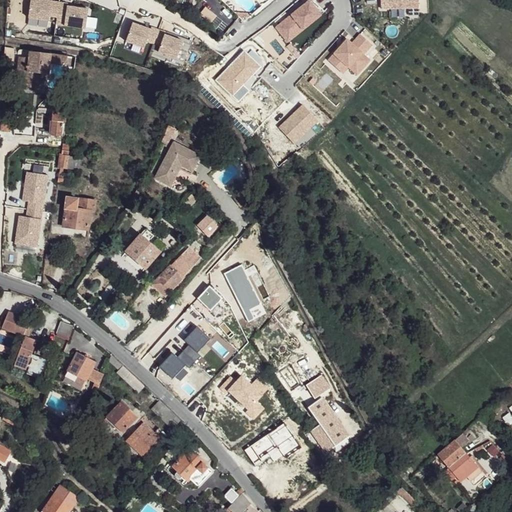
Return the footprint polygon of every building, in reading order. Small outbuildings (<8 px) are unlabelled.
[(70,5),(39,0),(32,0),(30,19),(50,22),(51,17),(58,18),(57,26),(87,30),(91,11),(70,7),(70,5)] [(318,17),(304,0),(275,24),(278,27),(290,41),(318,17)] [(241,21),(230,12),(223,21),(234,29),(241,21)] [(148,32),(130,26),(124,45),(142,50),(144,44),(159,48),(157,54),(175,60),(181,43),(163,37),(163,34),(149,29),(148,32)] [(286,44),(290,41),(278,27),(274,30),(286,44)] [(345,39),(326,60),(338,70),(346,61),(357,71),(368,60),(361,54),(370,44),(358,34),(350,43),(345,39)] [(261,69),(244,51),(213,81),(237,105),(250,93),(243,86),(261,69)] [(48,76),(49,65),(67,68),(68,57),(29,52),(26,73),(48,76)] [(196,98),(192,103),(196,108),(198,106),(201,102),(196,98)] [(317,121),(303,105),(278,127),(293,143),(317,121)] [(63,111),(52,109),(49,133),(60,135),(63,111)] [(11,119),(2,117),(0,131),(9,132),(11,119)] [(165,148),(175,130),(168,126),(161,145),(165,148)] [(200,157),(173,143),(154,180),(166,186),(177,165),(192,172),(200,157)] [(67,157),(60,155),(58,169),(62,170),(78,172),(80,159),(67,157)] [(179,170),(190,176),(192,172),(177,165),(166,186),(170,188),(179,170)] [(42,169),(21,167),(18,195),(25,196),(23,211),(17,211),(14,238),(35,240),(42,169)] [(248,189),(232,201),(239,209),(250,200),(248,189)] [(78,201),(66,199),(62,228),(89,232),(91,213),(93,213),(94,202),(78,200),(78,201)] [(161,251),(141,235),(126,251),(147,269),(161,251)] [(184,252),(159,279),(171,290),(195,263),(184,252)] [(243,265),(225,274),(248,323),(257,319),(252,310),(262,305),(243,265)] [(209,286),(197,299),(211,312),(223,300),(209,286)] [(2,325),(25,333),(29,320),(8,312),(2,325)] [(75,321),(63,317),(59,329),(71,333),(75,321)] [(197,327),(184,340),(199,354),(212,340),(197,327)] [(36,340),(24,337),(16,358),(18,359),(16,365),(26,369),(29,362),(32,362),(29,371),(43,376),(49,358),(32,353),(36,340)] [(97,362),(76,353),(70,371),(90,379),(95,368),(97,362)] [(172,353),(159,367),(173,380),(186,366),(172,353)] [(143,384),(123,366),(117,373),(137,390),(143,384)] [(105,372),(95,368),(90,379),(101,383),(105,372)] [(90,379),(70,371),(66,377),(87,385),(90,379)] [(237,381),(231,375),(218,388),(226,396),(230,392),(248,410),(245,412),(254,421),(266,409),(259,401),(271,389),(258,376),(252,383),(244,375),(237,381)] [(320,376),(306,386),(315,399),(329,390),(320,376)] [(135,416),(121,401),(107,416),(110,419),(122,431),(135,416)] [(175,416),(160,401),(152,410),(167,425),(175,416)] [(331,417),(311,430),(327,453),(342,442),(334,430),(338,427),(331,417)] [(159,441),(142,423),(129,437),(147,455),(159,441)] [(284,423),(245,451),(256,466),(269,457),(275,464),(300,446),(284,423)] [(462,433),(454,439),(461,448),(469,441),(462,433)] [(454,439),(437,455),(448,468),(466,454),(461,448),(454,439)] [(0,458),(6,461),(11,449),(0,443),(0,458)] [(204,461),(187,448),(173,467),(179,470),(175,473),(182,478),(183,476),(187,479),(190,478),(200,485),(211,471),(202,464),(204,461)] [(466,454),(448,468),(456,477),(463,472),(474,463),(466,454)] [(474,463),(463,472),(475,487),(486,477),(474,463)] [(223,497),(231,504),(228,507),(233,511),(240,511),(249,503),(241,494),(244,490),(241,486),(235,492),(230,489),(223,497)] [(503,486),(494,494),(500,501),(509,493),(503,486)] [(68,511),(73,507),(54,493),(40,511),(68,511)]
